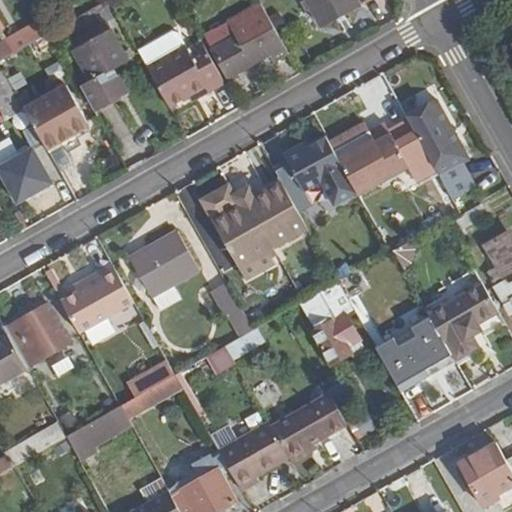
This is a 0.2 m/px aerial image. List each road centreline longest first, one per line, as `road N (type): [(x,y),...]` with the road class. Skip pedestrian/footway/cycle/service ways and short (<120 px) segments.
road 1 (residential): [(0,267),(437,18)]
road 2 (residential): [(511,392),(302,511)]
road 3 (residential): [(437,18),(511,150)]
